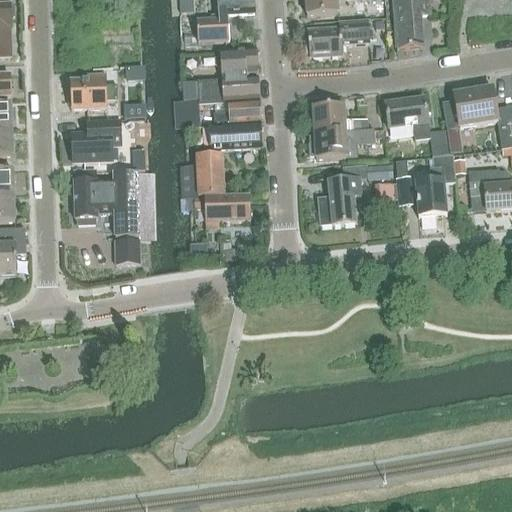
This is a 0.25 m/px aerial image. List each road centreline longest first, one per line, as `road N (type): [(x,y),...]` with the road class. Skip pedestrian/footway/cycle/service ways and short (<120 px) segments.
road 1 (residential): [(37,0),(46,309)]
road 2 (unclassified): [(46,309),(244,283),(286,269)]
road 3 (residential): [(271,93),(511,59)]
road 4 (unclassified): [(286,269),(511,249)]
road 5 (residential): [(286,269),(271,93)]
